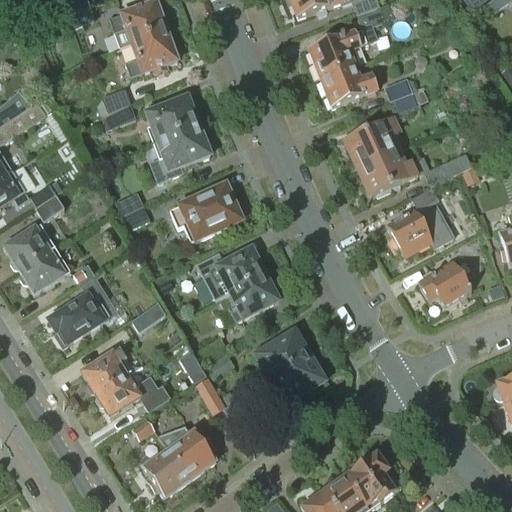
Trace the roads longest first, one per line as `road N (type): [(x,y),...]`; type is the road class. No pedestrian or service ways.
road 1 (residential): [(399,384),(301,205),(216,0)]
road 2 (residential): [(227,511),(399,384)]
road 3 (tertiary): [(100,511),(0,351)]
road 4 (residential): [(511,511),(399,384)]
road 5 (residential): [(399,384),(511,327)]
